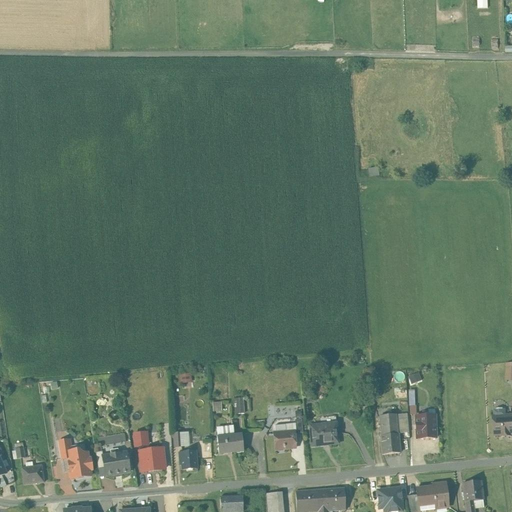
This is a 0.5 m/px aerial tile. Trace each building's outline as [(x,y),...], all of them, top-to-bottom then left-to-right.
[(181,382),(193,380),(191,372),(180,374),(181,382)] [(419,372),(408,376),(411,384),(422,380),(419,372)] [(242,397),(234,398),(235,414),(244,413),(242,397)] [(221,401),(211,402),(212,411),(221,411),(221,401)] [(502,408),(495,408),(495,409),(493,410),(493,416),(505,416),(505,409),(502,409),(502,408)] [(396,415),(380,416),(381,435),(380,435),(382,454),(400,453),(398,434),(397,434),(396,415)] [(435,415),(416,416),(416,424),(415,424),(416,431),(417,439),(436,438),(435,415)] [(493,416),(494,434),(501,434),(501,436),(510,435),(510,433),(511,433),(511,415),(505,416),(493,416)] [(336,424),(310,427),(312,448),(324,446),(324,445),(338,444),(338,445),(339,445),(336,424)] [(216,437),(217,436),(233,435),(232,426),(215,428),(216,437)] [(294,431),(274,433),(275,450),(276,450),(278,451),(282,451),(283,449),(295,448),(294,431)] [(124,433),(98,437),(99,445),(126,441),(124,433)] [(146,433),(134,434),(136,446),(147,444),(146,433)] [(233,435),(217,436),(218,454),(241,452),(239,434),(233,435)] [(71,451),(69,440),(57,442),(60,460),(67,459),(72,458),(71,451)] [(23,448),(15,450),(16,459),(24,458),(23,448)] [(162,449),(140,451),(142,472),(164,469),(162,449)] [(87,453),(76,455),(76,451),(71,451),(72,458),(67,459),(70,480),(90,477),(89,471),(92,470),(90,459),(87,459),(87,453)] [(102,451),(95,452),(98,470),(104,469),(102,456),(103,456),(102,451)] [(195,451),(179,452),(180,462),(181,462),(182,470),(196,469),(195,451)] [(118,453),(110,454),(110,455),(103,456),(102,456),(104,469),(105,476),(129,472),(126,453),(118,454),(118,453)] [(32,462),(25,463),(25,468),(21,469),(23,486),(43,483),(41,466),(33,467),(32,462)] [(481,481),(462,483),(464,502),(465,502),(466,511),(474,511),(473,501),(483,500),(481,481)] [(433,487),(417,489),(417,495),(418,503),(419,503),(434,501),(435,509),(447,507),(444,483),(432,485),(433,487)] [(396,484),(376,488),(378,501),(398,497),(396,484)] [(344,489),(326,490),(327,511),(329,511),(345,510),(344,489)] [(297,511),(307,511),(306,490),(295,491),(296,511),(297,511)] [(327,511),(326,490),(306,490),(307,511),(317,511),(328,511),(329,511),(327,511)] [(283,511),(282,492),(266,494),(267,511),(283,511)] [(417,495),(407,496),(409,511),(420,511),(419,503),(418,503),(417,495)] [(242,496),(220,497),(220,511),(241,511),(243,511),(242,496)] [(398,497),(378,501),(379,511),(399,511),(401,511),(398,497)]
